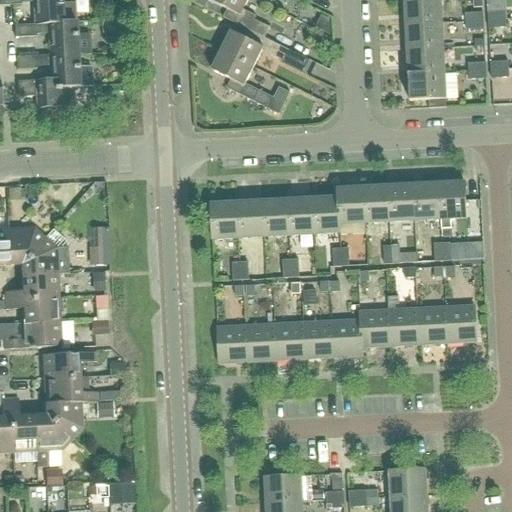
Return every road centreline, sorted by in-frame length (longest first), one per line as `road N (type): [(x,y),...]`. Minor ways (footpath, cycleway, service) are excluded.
road 1 (tertiary): [(182,511),(164,155)]
road 2 (residential): [(510,420),(496,137)]
road 3 (residential): [(266,431),(510,420)]
road 4 (residential): [(164,155),(356,143)]
road 5 (residential): [(0,166),(164,155)]
road 6 (tertiary): [(164,155),(156,0)]
road 7 (residential): [(356,143),(350,0)]
road 8 (residential): [(356,143),(496,137)]
